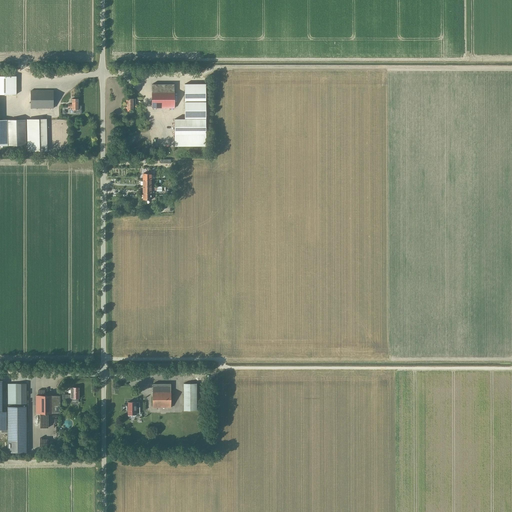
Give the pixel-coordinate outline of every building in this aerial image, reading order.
[(0,94),(4,94),(4,95),(6,95),(16,95),(16,76),(0,76),(0,94)] [(174,83),(152,83),(152,109),(174,109),(174,83)] [(184,83),(184,100),(206,100),(206,83),(184,83)] [(53,109),(53,91),(31,91),(31,108),(53,109)] [(72,105),(68,105),(68,108),(72,108),(72,110),(75,110),(75,114),(81,114),(81,106),(78,106),(78,99),(72,99),(72,105)] [(137,108),(137,105),(133,105),(133,99),(127,99),(127,110),(133,110),(133,108),(137,108)] [(206,100),(184,100),(184,119),(206,119),(206,100)] [(27,120),(28,152),(47,151),(46,119),(27,120)] [(174,119),(174,135),(174,147),(206,147),(206,119),(184,119),(174,119)] [(7,146),(26,145),(25,120),(7,120),(7,146)] [(156,147),(156,130),(129,130),(129,147),(156,147)] [(26,384),(8,384),(8,404),(8,407),(8,455),(13,455),(13,452),(26,452),(26,407),(25,407),(25,404),(26,404),(26,384)] [(170,408),(170,384),(153,384),(153,408),(170,408)] [(197,411),(197,384),(183,384),(183,411),(197,411)] [(79,388),(73,387),(71,387),(71,394),(60,394),(60,396),(36,396),(36,413),(60,413),(60,399),(73,400),(73,398),(78,399),(79,388)] [(136,402),(128,402),(128,406),(126,406),(126,410),(128,410),(128,416),(136,416),(136,413),(140,413),(139,402),(139,403),(136,403),(136,402)]
